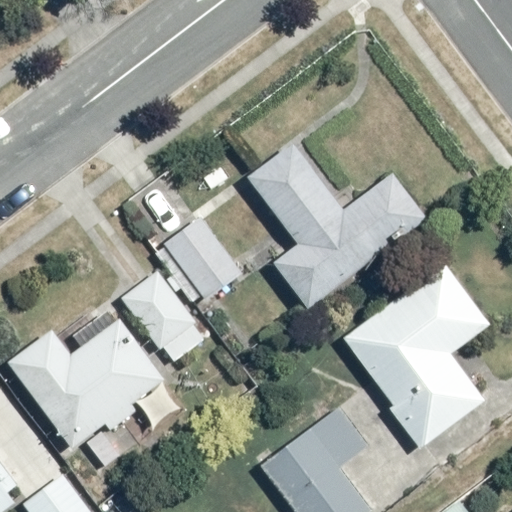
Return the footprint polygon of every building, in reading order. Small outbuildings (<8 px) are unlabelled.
[(345,209),(295,142),(250,175),(300,242),(274,262),(311,311),(431,221),(394,173),(345,209)] [(242,272),(198,212),(156,242),(201,303),(242,272)] [(490,323),(448,264),(344,337),(421,446),(485,400),(451,351),(490,323)] [(207,337),(157,269),(120,296),(171,364),(207,337)] [(183,406),(120,316),(60,357),(45,335),(9,360),(73,451),(138,405),(154,426),(183,406)] [(367,443),(338,404),(259,464),(294,511),(369,511),(372,510),(338,464),(367,443)] [(91,511),(63,472),(22,501),(29,511),(91,511)]
